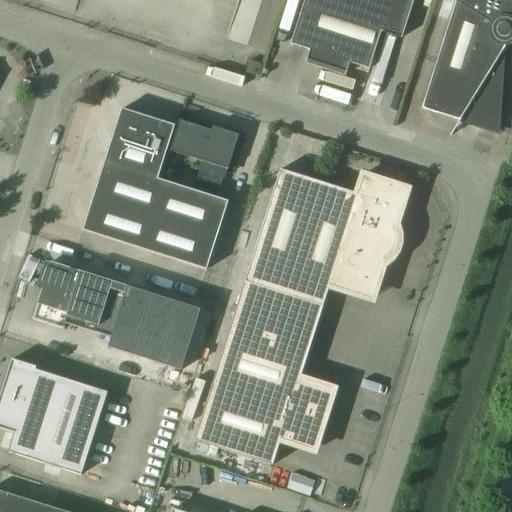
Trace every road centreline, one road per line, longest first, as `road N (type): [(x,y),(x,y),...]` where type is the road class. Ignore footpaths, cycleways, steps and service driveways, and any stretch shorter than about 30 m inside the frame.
road 1 (unclassified): [(377,511),(473,211),(469,185),(439,163),(67,46)]
road 2 (unclassified): [(0,255),(67,46)]
